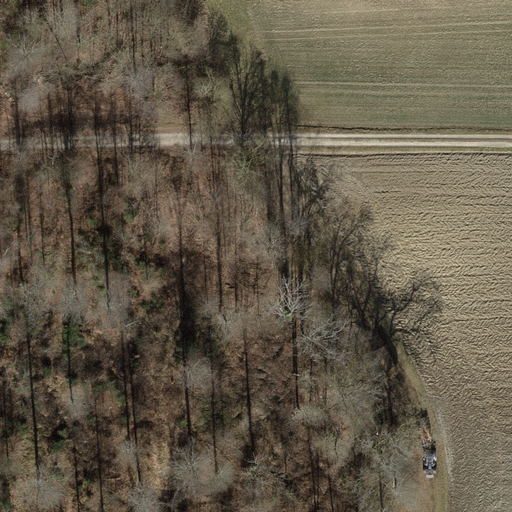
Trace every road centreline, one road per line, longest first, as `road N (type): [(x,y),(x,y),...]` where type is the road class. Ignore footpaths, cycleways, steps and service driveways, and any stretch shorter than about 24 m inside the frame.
road 1 (track): [(511,142),(287,137),(0,154)]
road 2 (track): [(468,511),(475,466),(287,137)]
